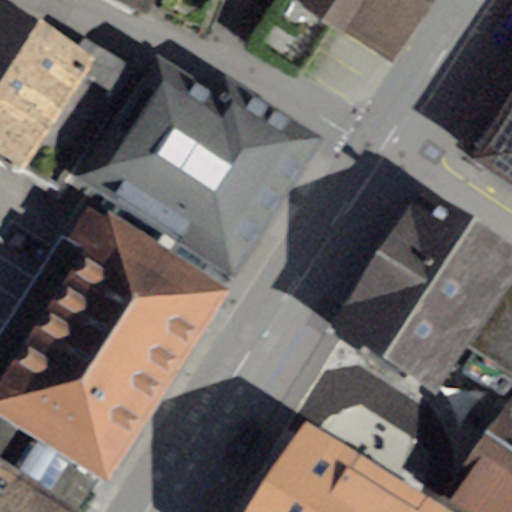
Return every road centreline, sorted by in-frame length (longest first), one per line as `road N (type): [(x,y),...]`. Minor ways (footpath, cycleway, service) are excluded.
road 1 (tertiary): [(147,511),(383,144)]
road 2 (unclassified): [(383,144),(212,66)]
road 3 (unclassified): [(212,66),(41,0)]
road 4 (tertiary): [(383,144),(471,0)]
road 5 (unclassified): [(383,144),(511,238)]
